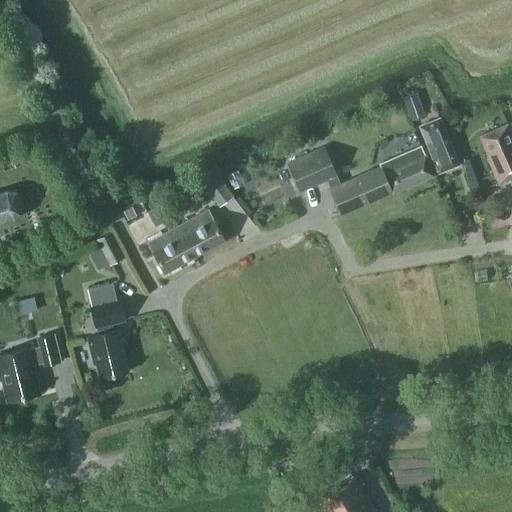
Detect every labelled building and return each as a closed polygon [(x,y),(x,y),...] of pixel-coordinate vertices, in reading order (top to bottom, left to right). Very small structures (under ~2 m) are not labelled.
[(406,107),(411,120),(422,116),(414,94),(402,98),(406,107)] [(440,116),(417,125),(437,174),(460,165),(440,116)] [(511,177),(511,136),(511,134),(506,124),(478,136),(488,157),(487,158),(498,183),(511,177)] [(340,183),(324,145),(286,162),(299,192),(327,180),(329,187),(328,188),(340,214),(433,174),(420,146),(379,163),(380,166),(340,183)] [(233,197),(218,176),(204,187),(218,208),(233,197)] [(0,223),(13,219),(20,214),(22,206),(20,197),(15,192),(6,190),(0,191),(0,223)] [(172,217),(184,211),(175,195),(164,202),(172,217)] [(154,227),(172,217),(164,202),(146,212),(154,227)] [(175,226),(192,256),(223,239),(206,209),(175,226)] [(192,256),(175,226),(174,225),(147,240),(152,250),(150,251),(162,273),(192,256)] [(109,265),(124,257),(110,231),(95,240),(109,265)] [(116,297),(112,283),(87,289),(90,303),(89,303),(95,327),(97,334),(86,337),(93,363),(95,363),(99,378),(127,371),(117,329),(113,330),(111,323),(124,319),(118,296),(116,297)] [(34,310),(31,299),(22,301),(25,313),(34,310)] [(59,361),(53,334),(37,338),(39,347),(28,350),(27,348),(0,354),(0,379),(1,380),(7,401),(38,393),(31,365),(43,362),(44,365),(59,361)] [(364,494),(354,475),(318,492),(327,511),(377,511),(368,493),(364,494)]
